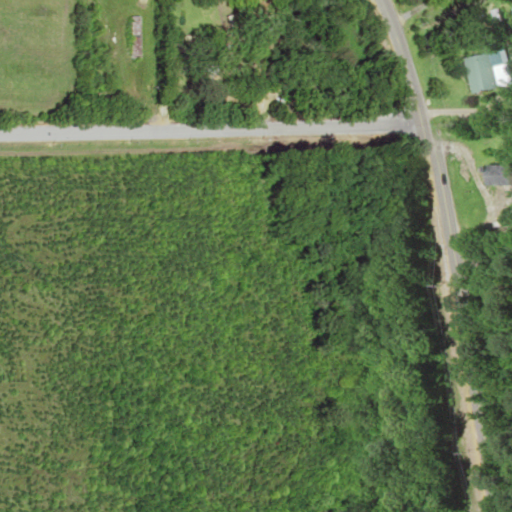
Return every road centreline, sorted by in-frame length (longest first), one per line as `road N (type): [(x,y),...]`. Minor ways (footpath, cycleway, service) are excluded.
road 1 (tertiary): [(494,511),(441,191),(383,0)]
road 2 (residential): [(425,124),(0,132)]
